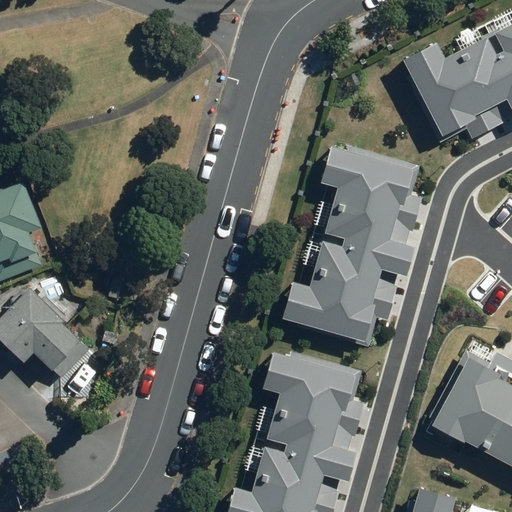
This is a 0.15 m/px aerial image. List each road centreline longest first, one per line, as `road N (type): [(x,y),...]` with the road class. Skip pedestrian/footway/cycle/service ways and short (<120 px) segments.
road 1 (residential): [(274,37),(150,457),(138,483),(108,511)]
road 2 (residential): [(355,511),(446,200)]
road 3 (residential): [(100,511),(72,444),(0,376)]
road 4 (residential): [(154,0),(274,37)]
